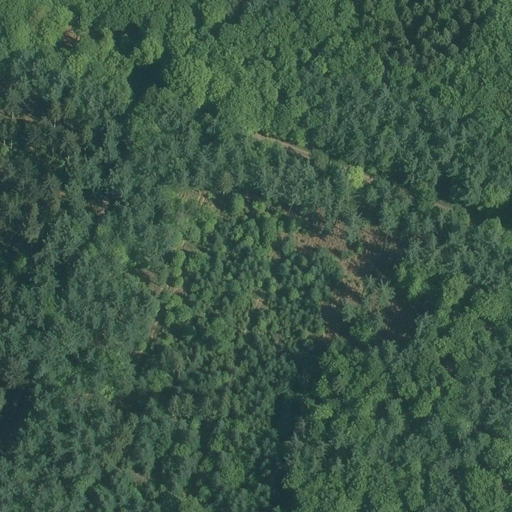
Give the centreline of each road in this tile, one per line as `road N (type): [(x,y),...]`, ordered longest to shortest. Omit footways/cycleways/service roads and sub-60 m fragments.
road 1 (track): [(144,99),(0,469)]
road 2 (track): [(511,236),(144,99)]
road 3 (track): [(144,99),(0,43)]
